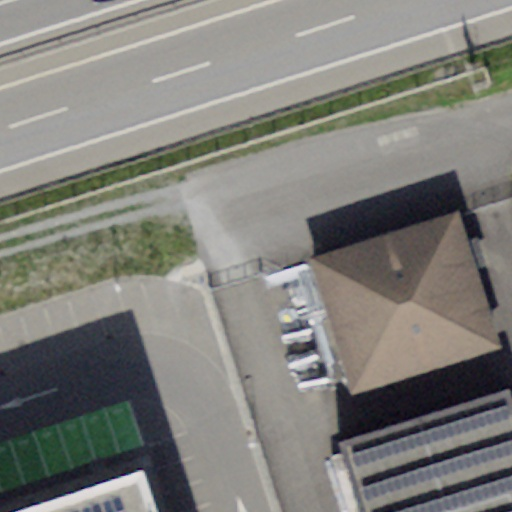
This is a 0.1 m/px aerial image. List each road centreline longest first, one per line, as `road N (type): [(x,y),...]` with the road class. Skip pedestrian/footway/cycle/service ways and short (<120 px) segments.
road 1 (motorway): [(0,131),(410,0)]
road 2 (track): [(165,201),(0,253)]
